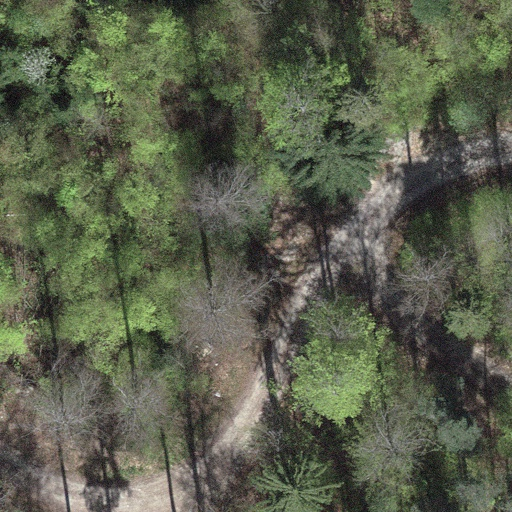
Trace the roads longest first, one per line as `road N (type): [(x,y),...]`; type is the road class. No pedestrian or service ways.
road 1 (track): [(511,136),(422,162),(375,201),(199,483),(171,505),(141,511)]
road 2 (track): [(106,511),(45,488),(0,455)]
